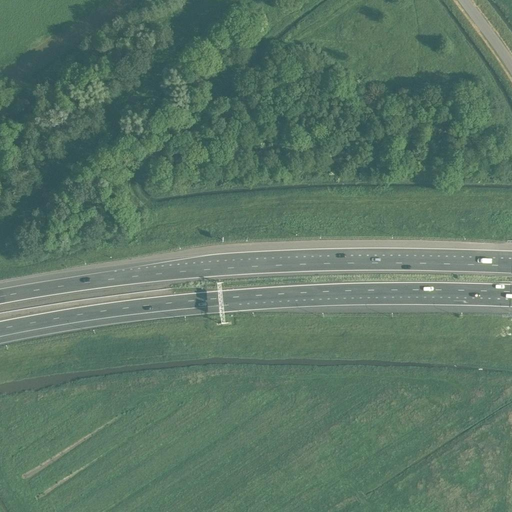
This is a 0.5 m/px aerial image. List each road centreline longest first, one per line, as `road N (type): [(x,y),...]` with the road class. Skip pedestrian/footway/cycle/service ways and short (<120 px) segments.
road 1 (motorway): [(0,333),(295,293),(511,291)]
road 2 (motorway): [(511,265),(277,263),(0,295)]
